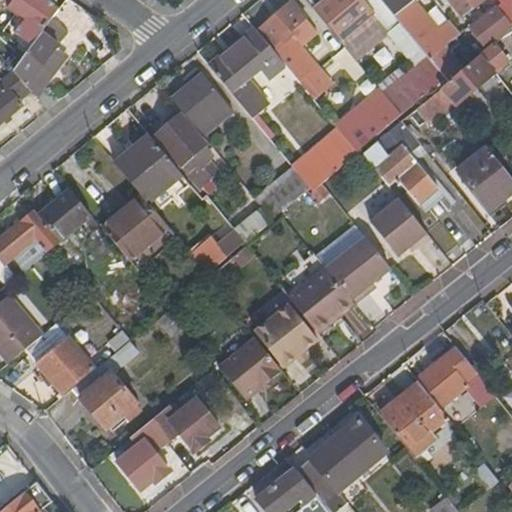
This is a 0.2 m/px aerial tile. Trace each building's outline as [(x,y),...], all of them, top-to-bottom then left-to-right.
[(6,8),(0,17),(0,18),(39,45),(60,15),(63,11),(48,0),(19,0),(11,11),(6,8)] [(446,91),(450,87),(428,61),(379,0),(339,0),(322,14),(347,46),(351,43),(361,55),(389,32),(422,72),(388,98),(407,121),(419,113),(443,93),(446,91)] [(383,0),(431,58),(428,61),(450,87),(468,70),(452,50),(465,39),(451,21),(440,31),(419,6),(414,0),(383,0)] [(505,41),(511,35),(511,0),(475,0),(472,3),(469,0),(467,0),(457,9),(490,49),(492,52),(505,41)] [(291,72),(318,105),(338,91),(293,36),(298,32),(309,46),(321,36),(296,5),(260,35),(261,35),(291,72)] [(78,30),(60,15),(39,45),(38,47),(20,72),(38,94),(52,112),(67,99),(55,84),(64,73),(53,63),(78,30)] [(261,35),(215,72),(257,125),(262,121),(272,113),(250,86),(259,79),(261,81),(265,77),(272,86),(291,72),(261,35)] [(490,49),(481,57),(494,74),(509,62),(505,57),(511,51),(511,49),(505,41),(492,52),(490,49)] [(350,80),(363,70),(346,47),(333,57),(350,80)] [(457,107),(494,74),(481,57),(468,70),(450,87),(446,91),(457,107)] [(38,94),(20,72),(9,81),(3,73),(0,75),(0,129),(29,106),(27,103),(38,94)] [(207,79),(177,104),(209,144),(239,119),(207,79)] [(431,127),(455,108),(443,93),(419,113),(431,127)] [(388,98),(386,95),(342,134),(362,157),(365,155),(403,124),(407,121),(388,98)] [(185,119),(162,138),(187,169),(200,157),(210,149),(192,128),(185,119)] [(262,121),(257,125),(274,146),(278,142),(262,121)] [(403,124),(365,155),(390,187),(398,180),(421,207),(441,190),(419,164),(415,159),(420,155),(416,151),(422,147),(403,124)] [(362,157),(342,134),(295,173),(296,174),(314,196),(362,157)] [(157,136),(153,139),(185,179),(191,187),(194,184),(172,155),(157,136)] [(153,139),(118,168),(142,198),(150,208),(185,179),(153,139)] [(491,212),(511,195),(511,179),(488,150),(460,173),(491,212)] [(200,157),(187,169),(198,182),(209,173),(201,164),(203,162),(200,157)] [(314,196),(296,174),(258,205),(265,214),(276,227),(292,215),(314,196)] [(370,218),(393,204),(383,189),(361,203),(370,218)] [(40,218),(63,246),(96,220),(75,193),(40,218)] [(150,208),(142,198),(104,230),(134,266),(171,234),(150,208)] [(407,218),(407,209),(401,201),(372,224),(400,258),(410,250),(416,246),(419,250),(431,240),(414,218),(407,218)] [(265,214),(237,237),(248,250),(276,227),(265,214)] [(40,218),(37,215),(0,246),(0,256),(9,267),(19,258),(23,262),(27,259),(33,269),(63,246),(40,218)] [(320,224),(309,233),(320,247),(331,239),(320,224)] [(190,258),(208,281),(248,250),(237,237),(224,247),(217,238),(190,258)] [(391,270),(366,239),(328,270),(353,301),(356,304),(369,294),(365,290),(371,285),(391,270)] [(419,250),(416,246),(410,250),(413,254),(419,250)] [(285,292),(322,263),(310,248),(280,272),(288,282),(281,287),(285,292)] [(328,270),(322,263),(285,292),(319,335),(332,324),(329,320),(353,301),(328,270)] [(371,285),(365,290),(369,294),(375,289),(371,285)] [(52,333),(16,296),(0,310),(0,339),(19,360),(26,354),(52,333)] [(319,342),(284,299),(251,325),(285,369),(319,342)] [(332,324),(356,304),(353,301),(329,320),(332,324)] [(112,350),(128,338),(99,303),(90,310),(100,323),(95,327),(94,328),(112,350)] [(73,389),(95,373),(59,327),(52,333),(26,354),(64,398),(73,389)] [(0,339),(0,352),(12,365),(19,360),(0,339)] [(256,339),(220,368),(246,401),(282,373),(256,339)] [(455,368),(446,356),(418,379),(442,408),(470,386),(467,382),(473,377),(482,389),(479,392),(486,401),(495,394),(457,347),(452,351),(461,363),(455,368)] [(461,363),(452,351),(446,356),(455,368),(461,363)] [(111,375),(103,365),(95,373),(73,389),(82,399),(111,375)] [(113,374),(111,375),(82,399),(106,429),(137,403),(113,374)] [(418,381),(379,412),(409,450),(448,419),(418,381)] [(182,412),(174,403),(153,420),(132,436),(140,446),(121,461),(144,490),(158,479),(161,482),(176,471),(162,454),(173,444),(185,435),(199,452),(214,440),(211,436),(225,425),(202,396),(182,412)] [(358,420),(297,471),(318,497),(329,511),(346,511),(353,508),(340,492),(387,454),(358,420)] [(473,474),(488,492),(500,482),(485,464),(473,474)] [(257,499),(265,511),(284,511),(302,499),(307,506),(318,497),(297,471),(295,469),(257,499)] [(48,511),(45,507),(52,502),(37,483),(0,511),(48,511)] [(227,511),(258,511),(245,496),(227,511)] [(329,511),(318,497),(307,506),(299,511),(329,511)] [(459,511),(447,497),(430,510),(431,511),(459,511)] [(284,511),(299,511),(307,506),(302,499),(284,511)]
